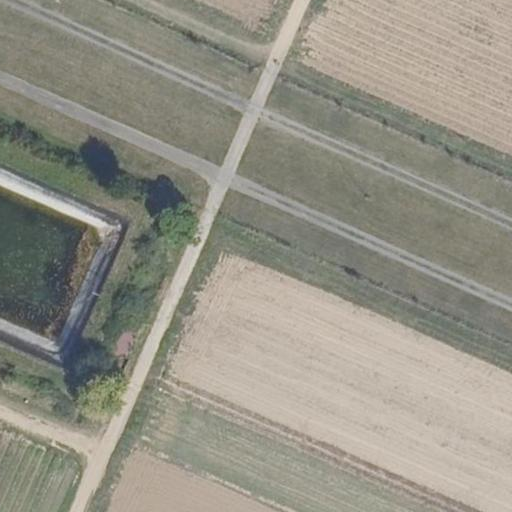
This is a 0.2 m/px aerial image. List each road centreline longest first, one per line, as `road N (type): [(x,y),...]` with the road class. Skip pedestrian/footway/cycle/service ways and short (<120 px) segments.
road 1 (track): [(0,411),(96,457),(305,0)]
road 2 (track): [(0,78),(511,303)]
road 3 (track): [(511,224),(3,0)]
road 4 (track): [(167,0),(283,50)]
